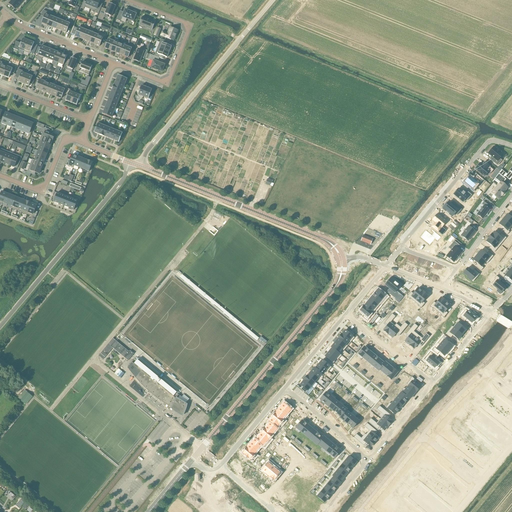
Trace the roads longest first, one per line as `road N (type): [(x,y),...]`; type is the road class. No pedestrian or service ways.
road 1 (unclassified): [(200,449),(329,293),(339,262)]
road 2 (unclassified): [(339,262),(321,238),(140,166)]
road 3 (unknown): [(89,363),(218,196)]
road 4 (unclassified): [(0,328),(129,161)]
road 5 (residential): [(127,0),(188,29),(166,81),(113,63)]
road 6 (unclassified): [(166,127),(273,0)]
road 7 (residential): [(511,146),(488,141),(402,247)]
